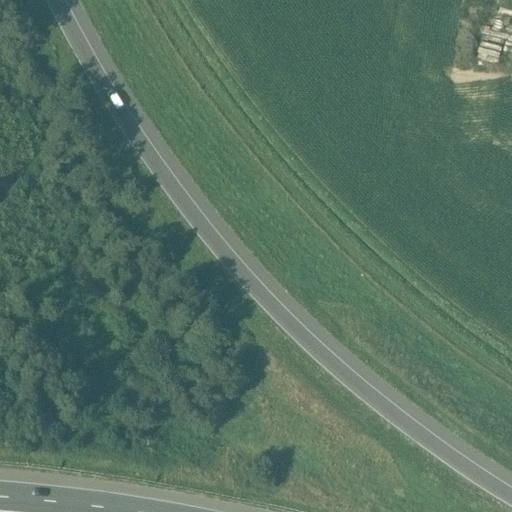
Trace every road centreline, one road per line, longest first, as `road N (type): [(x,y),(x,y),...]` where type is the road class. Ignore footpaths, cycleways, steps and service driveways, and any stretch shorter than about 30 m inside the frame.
road 1 (motorway): [(511,496),(360,387),(289,323),(128,126),(56,0)]
road 2 (motorway): [(126,511),(0,496)]
